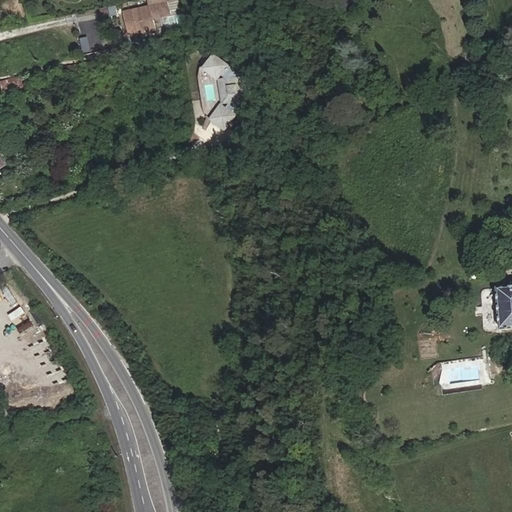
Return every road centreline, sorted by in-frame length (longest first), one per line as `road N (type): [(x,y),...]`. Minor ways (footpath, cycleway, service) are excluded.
road 1 (tertiary): [(174,511),(131,387),(51,285)]
road 2 (tertiary): [(51,285),(104,386),(140,511)]
